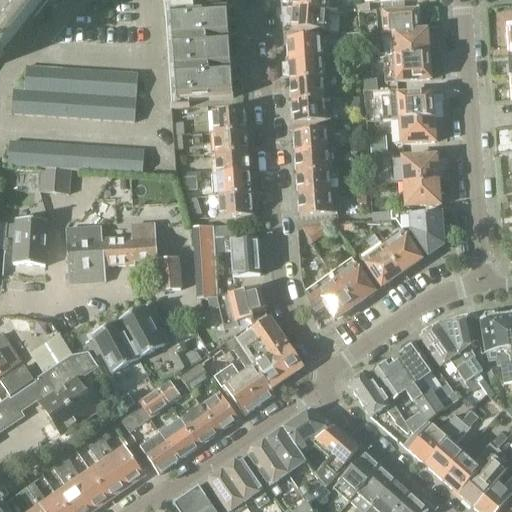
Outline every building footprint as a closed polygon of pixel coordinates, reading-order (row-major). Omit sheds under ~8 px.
[(0,0),(0,59),(5,53),(0,49),(29,13),(35,17),(48,0),(0,0)] [(170,12),(175,72),(177,104),(233,100),(231,68),(230,68),(230,56),(227,8),(221,9),(220,0),(221,0),(223,1),(223,0),(186,0),(192,3),(192,11),(170,12)] [(293,0),(293,8),(324,10),(324,0),(293,0)] [(369,3),(356,3),(356,13),(369,13),(369,3)] [(324,10),(293,8),(291,30),(322,32),(324,10)] [(393,34),(419,32),(417,9),(382,12),(384,36),(393,35),(393,34)] [(426,32),(419,32),(393,34),(393,35),(395,58),(428,56),(426,32)] [(287,39),(289,61),(320,59),(331,58),(330,45),(324,40),(324,37),(287,39)] [(430,81),(428,56),(395,58),(396,83),(430,81)] [(290,82),(321,80),(320,59),(289,61),(290,82)] [(35,93),(37,69),(26,68),(24,92),(35,93)] [(46,93),(48,69),(37,69),(35,93),(46,93)] [(59,70),(48,69),(46,93),(58,94),(59,70)] [(69,95),(70,71),(59,70),(58,94),(69,95)] [(81,72),(70,71),(69,95),(80,96),(81,72)] [(91,96),(92,72),(81,72),(80,96),(91,96)] [(104,73),(92,72),(91,96),(102,97),(104,73)] [(113,98),(115,74),(104,73),(102,97),(113,98)] [(126,75),(115,74),(113,98),(124,99),(126,75)] [(124,99),(136,99),(137,76),(126,75),(124,99)] [(290,82),(292,103),(323,101),(321,80),(290,82)] [(374,83),(363,84),(363,92),(375,91),(374,83)] [(22,116),(24,92),(13,91),(11,115),(22,116)] [(24,92),(22,116),(34,117),(35,93),(24,92)] [(35,93),(34,117),(45,117),(46,93),(35,93)] [(46,93),(45,117),(56,118),(58,94),(46,93)] [(58,94),(56,118),(67,119),(69,95),(58,94)] [(69,95),(67,119),(78,120),(80,96),(69,95)] [(399,122),(433,119),(431,95),(397,97),(399,122)] [(80,96),(78,120),(89,120),(91,96),(80,96)] [(91,96),(89,120),(100,121),(102,97),(91,96)] [(102,97),(100,121),(112,122),(113,98),(102,97)] [(113,98),(112,122),(123,123),(124,99),(113,98)] [(124,99),(123,123),(134,123),(136,99),(124,99)] [(323,101),(292,103),(293,125),(324,123),(323,101)] [(215,135),(245,133),(244,111),(213,113),(214,126),(208,126),(209,135),(215,135)] [(378,112),(368,113),(368,122),(378,121),(378,112)] [(435,144),(433,119),(399,122),(401,146),(435,144)] [(172,123),(173,137),(180,136),(182,136),(181,123),(172,123)] [(294,133),(296,155),(326,153),(326,152),(325,131),(294,133)] [(247,154),(245,133),(215,135),(215,147),(209,147),(210,156),(216,156),(247,154)] [(19,168),(20,144),(9,143),(8,167),(19,168)] [(20,144),(19,168),(30,169),(31,145),(20,144)] [(30,169),(42,169),(43,145),(31,145),(30,169)] [(54,146),(43,145),(42,169),(53,170),(54,146)] [(53,170),(56,170),(64,171),(65,147),(54,146),(53,170)] [(64,171),(70,171),(75,171),(76,147),(65,147),(64,171)] [(75,171),(86,172),(87,148),(76,147),(75,171)] [(99,149),(87,148),(86,172),(97,173),(99,149)] [(110,150),(99,149),(97,173),(108,174),(110,150)] [(121,150),(110,150),(108,174),(120,174),(121,150)] [(132,151),(121,150),(120,174),(131,175),(132,151)] [(142,176),(144,152),(132,151),(131,175),(142,176)] [(297,175),(328,173),(333,173),(331,151),(326,152),(326,153),(296,155),(297,175)] [(248,175),(247,154),(216,156),(217,168),(211,169),(211,173),(212,178),(248,175)] [(368,171),(377,170),(376,156),(367,156),(368,171)] [(404,185),(437,182),(436,158),(402,160),(404,185)] [(56,170),(53,170),(42,169),(40,194),(54,195),(56,170)] [(56,170),(54,195),(68,196),(70,171),(64,171),(56,170)] [(297,175),(298,196),(329,194),(328,173),(297,175)] [(250,197),(248,175),(212,178),(213,199),(219,199),(250,197)] [(182,180),(186,193),(197,191),(196,179),(182,180)] [(439,207),(437,182),(404,185),(406,209),(439,207)] [(298,196),(300,218),(331,216),(329,194),(298,196)] [(250,197),(219,199),(220,210),(214,211),(215,220),(251,217),(250,197)] [(201,216),(196,200),(188,201),(193,216),(201,216)] [(396,221),(402,218),(404,218),(403,212),(394,213),(396,221)] [(370,223),(391,222),(396,221),(394,213),(370,214),(370,223)] [(404,218),(402,218),(428,256),(442,246),(440,215),(404,218)] [(14,240),(13,266),(45,268),(48,222),(16,220),(15,226),(7,225),(5,240),(14,240)] [(351,230),(349,224),(330,225),(338,235),(351,230)] [(154,294),(180,291),(177,260),(157,262),(155,241),(154,226),(131,227),(132,240),(102,241),(101,228),(65,231),(69,285),(105,284),(104,269),(135,267),(135,264),(151,262),(154,294)] [(233,227),(214,228),(216,260),(226,259),(227,279),(238,278),(239,278),(260,277),(257,240),(236,242),(234,242),(233,227)] [(320,227),(302,230),(312,244),(325,235),(320,227)] [(214,228),(199,229),(203,300),(207,300),(218,300),(217,283),(217,273),(216,260),(214,228)] [(382,248),(401,275),(421,261),(403,234),(382,248)] [(381,289),(401,275),(382,248),(362,262),(381,289)] [(356,267),(336,280),(354,307),(374,293),(356,267)] [(354,307),(336,280),(307,301),(315,317),(326,309),(334,322),(354,307)] [(218,300),(207,300),(210,313),(217,311),(222,333),(232,330),(236,329),(235,324),(253,320),(252,316),(265,313),(259,289),(228,297),(218,300)] [(138,361),(165,346),(154,327),(161,323),(153,309),(146,313),(144,308),(117,323),(138,361)] [(496,358),(500,357),(510,356),(504,316),(497,317),(493,314),(484,315),(481,320),(480,320),(485,355),(496,353),(496,358)] [(454,323),(438,326),(459,357),(468,351),(473,348),(475,344),(470,320),(468,320),(465,318),(458,320),(456,322),(454,323)] [(286,345),(268,320),(251,332),(248,327),(233,338),(254,368),(273,397),(274,397),(270,390),(302,368),(286,345)] [(112,375),(138,361),(117,323),(91,337),(93,342),(86,346),(94,359),(101,356),(112,375)] [(417,340),(418,341),(438,370),(450,362),(459,357),(438,326),(432,329),(431,331),(427,330),(422,334),(419,339),(417,340)] [(0,337),(0,377),(21,363),(2,335),(0,337)] [(70,357),(59,336),(32,356),(44,375),(70,357)] [(254,368),(233,338),(226,343),(247,373),(254,368)] [(400,356),(394,360),(414,387),(423,379),(433,372),(413,344),(408,343),(400,349),(399,354),(400,356)] [(468,351),(459,357),(475,380),(482,375),(468,351)] [(191,368),(185,357),(183,353),(172,359),(181,375),(191,368)] [(185,357),(191,368),(200,361),(194,353),(190,353),(185,357)] [(0,403),(0,432),(22,418),(19,413),(40,399),(42,403),(40,404),(51,420),(50,424),(54,431),(58,431),(61,435),(96,412),(76,382),(97,368),(88,354),(70,357),(44,375),(34,382),(35,383),(10,400),(9,398),(1,403),(0,403)] [(511,382),(511,372),(510,356),(500,357),(503,384),(511,382)] [(475,380),(459,357),(450,362),(471,393),(479,387),(475,380)] [(404,394),(413,406),(423,399),(414,387),(394,360),(389,363),(388,362),(383,361),(375,367),(374,372),(383,386),(394,401),(404,394)] [(180,380),(185,388),(190,395),(210,381),(199,367),(180,380)] [(224,389),(244,417),(259,407),(239,378),(231,367),(214,379),(222,390),(224,389)] [(0,383),(9,398),(33,382),(24,368),(0,383)] [(254,368),(247,373),(239,378),(259,407),(273,397),(254,368)] [(374,372),(368,376),(377,390),(383,386),(374,372)] [(410,432),(405,424),(394,409),(393,410),(381,392),(379,393),(377,390),(368,376),(365,373),(347,386),(370,419),(381,411),(385,413),(395,424),(394,425),(407,436),(410,432)] [(180,380),(177,377),(158,390),(169,405),(179,398),(177,394),(185,388),(180,380)] [(423,379),(414,387),(423,399),(436,417),(459,401),(453,394),(439,403),(423,379)] [(149,420),(169,405),(158,390),(138,404),(142,410),(149,420)] [(127,411),(135,406),(128,396),(120,401),(127,411)] [(205,416),(218,435),(238,422),(224,402),(220,405),(215,398),(204,406),(209,413),(205,416)] [(413,406),(420,416),(426,424),(436,417),(423,399),(413,406)] [(205,416),(200,408),(180,422),(199,449),(218,435),(205,416)] [(149,420),(142,410),(121,424),(129,435),(149,420)] [(298,454),(299,454),(316,442),(333,457),(314,476),(324,490),(345,467),(343,466),(357,450),(315,413),(316,413),(309,412),(281,431),(298,454)] [(461,424),(468,430),(477,420),(470,414),(461,424)] [(420,416),(405,424),(410,432),(411,434),(426,424),(420,416)] [(408,452),(423,466),(461,424),(454,418),(441,433),(433,426),(420,439),(408,452)] [(160,436),(179,463),(199,449),(180,422),(160,436)] [(468,430),(461,424),(423,466),(441,481),(463,455),(454,447),(468,430)] [(281,431),(263,443),(286,477),(287,477),(290,481),(309,469),(299,454),(298,454),(281,431)] [(94,442),(98,448),(104,443),(109,440),(106,434),(94,442)] [(402,447),(408,452),(420,439),(415,434),(402,447)] [(497,452),(497,451),(507,440),(502,435),(488,445),(472,463),(463,455),(441,481),(458,496),(497,452)] [(140,449),(154,470),(159,476),(179,463),(160,436),(140,449)] [(98,448),(94,442),(87,447),(91,453),(98,448)] [(98,448),(126,490),(144,477),(142,474),(145,472),(127,446),(113,456),(104,443),(98,448)] [(246,455),(269,489),(276,497),(282,493),(275,484),(286,477),(263,443),(246,455)] [(109,501),(126,490),(98,448),(91,453),(99,465),(89,472),(109,501)] [(458,496),(473,510),(496,484),(497,485),(506,473),(498,467),(505,458),(497,451),(497,452),(458,496)] [(65,456),(57,462),(64,471),(72,466),(65,456)] [(378,469),(363,456),(332,490),(347,504),(348,502),(349,502),(378,469)] [(0,475),(15,465),(8,457),(0,462),(0,475)] [(240,460),(222,472),(244,505),(251,500),(258,511),(269,504),(262,493),(240,460)] [(57,476),(64,471),(57,462),(50,467),(57,476)] [(91,511),(93,511),(109,501),(89,472),(81,478),(72,466),(64,471),(91,511)] [(367,511),(393,482),(378,469),(349,502),(356,508),(352,511),(367,511)] [(66,511),(91,511),(64,471),(57,476),(65,489),(55,496),(66,511)] [(243,511),(247,510),(244,505),(222,472),(205,484),(223,511),(243,511)] [(511,494),(511,481),(504,491),(497,485),(496,484),(473,510),(475,511),(496,511),(510,497),(511,494)] [(394,511),(408,496),(393,482),(367,511),(394,511)] [(198,489),(212,509),(213,511),(223,511),(205,484),(198,489)] [(40,511),(66,511),(55,496),(45,503),(33,485),(26,490),(40,511)] [(208,511),(212,509),(198,489),(177,503),(182,511),(208,511)] [(40,511),(26,490),(19,495),(31,511),(40,511)] [(303,502),(306,506),(307,507),(316,502),(313,496),(303,502)] [(426,511),(408,496),(394,511),(426,511)] [(0,502),(0,511),(9,511),(1,502),(0,502)]
